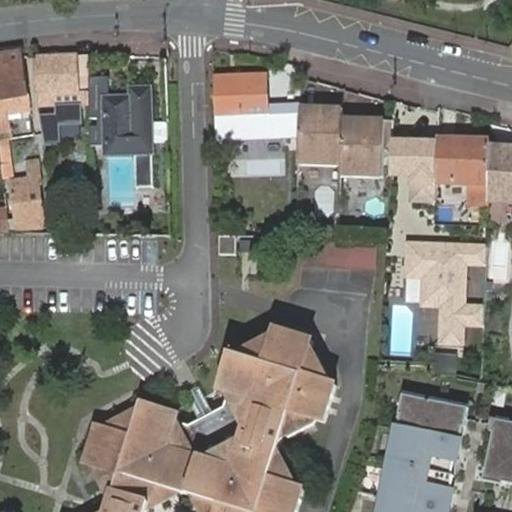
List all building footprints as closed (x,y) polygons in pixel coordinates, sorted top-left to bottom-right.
[(20,52),(0,55),(0,133),(13,131),(13,124),(6,125),(6,119),(2,119),(1,112),(27,108),(20,52)] [(88,57),(33,60),(35,96),(38,96),(39,107),(56,106),(56,116),(39,116),(41,131),(41,135),(42,146),(59,146),(59,126),(84,125),(83,105),(89,105),(88,57)] [(267,77),(217,78),(220,128),(268,127),(267,77)] [(131,99),(103,100),(106,158),(108,158),(133,156),(136,156),(153,155),(150,90),(130,91),(131,99)] [(342,177),(383,176),(384,152),(385,118),(368,118),(365,124),(360,124),(359,118),(342,118),(341,107),(328,107),(324,116),(317,116),(316,108),(300,108),(300,114),(299,155),(299,168),(341,167),(342,177)] [(328,107),(316,108),(317,116),(324,116),(328,107)] [(297,128),(283,128),(283,148),(297,148),(297,128)] [(489,147),(489,142),(437,142),(437,147),(436,179),(472,180),(472,196),(488,196),(488,181),(489,147)] [(437,147),(392,146),(391,180),(412,180),(411,205),(435,206),(436,179),(437,147)] [(511,148),(489,147),(488,181),(488,196),(488,205),(511,205),(511,148)] [(9,150),(0,150),(0,165),(1,176),(9,174),(12,169),(9,150)] [(153,155),(136,156),(138,188),(154,187),(153,155)] [(35,162),(24,162),(25,179),(11,181),(7,185),(13,227),(40,229),(36,186),(39,186),(35,162)] [(0,209),(0,229),(9,228),(6,209),(0,209)] [(219,227),(219,240),(235,240),(254,240),(254,227),(219,227)] [(254,227),(254,240),(266,240),(266,227),(254,227)] [(266,227),(266,240),(298,240),(299,228),(266,227)] [(235,240),(219,240),(220,257),(235,257),(235,240)] [(305,245),(305,270),(378,269),(378,244),(305,245)] [(486,249),(407,244),(406,278),(423,279),(421,308),(441,309),(439,343),(461,345),(462,325),(482,326),(486,249)] [(147,511),(148,509),(158,504),(175,494),(201,502),(204,507),(206,511),(299,511),(305,492),(292,487),(276,457),(283,432),(286,437),(313,425),(314,421),(326,424),(336,386),(326,382),(327,377),(314,351),(307,349),(309,342),(293,337),(277,333),(275,340),(269,339),(243,353),(240,358),(229,355),(218,393),(225,395),(220,411),(191,427),(176,422),(177,416),(140,404),(135,420),(107,434),(91,431),(81,467),(95,471),(111,497),(106,511),(147,511)] [(197,419),(208,414),(200,392),(188,396),(197,419)] [(448,511),(471,408),(405,394),(397,428),(400,429),(393,463),(390,462),(383,496),(386,496),(382,511),(448,511)] [(511,420),(499,419),(488,471),(487,480),(511,484),(510,487),(511,487),(511,420)]
